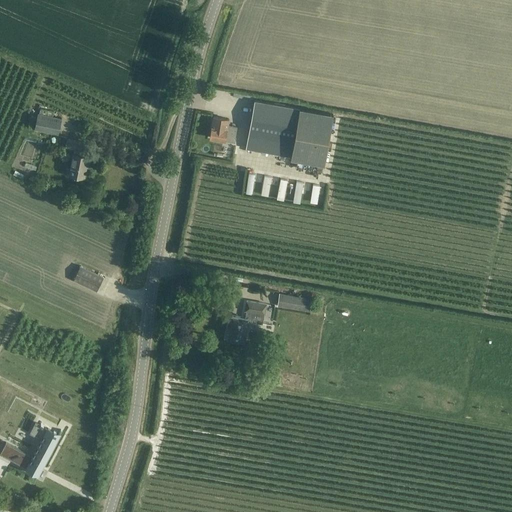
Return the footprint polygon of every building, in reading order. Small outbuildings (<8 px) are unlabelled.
[(246,103),(247,95),(239,94),(239,102),(246,103)] [(245,149),(290,157),(324,164),(333,115),(254,100),(245,149)] [(29,127),(34,128),(33,130),(57,135),(60,118),(37,113),(36,117),(31,116),(29,127)] [(214,116),(210,137),(225,140),(235,142),(238,126),(228,124),(229,119),(214,116)] [(83,177),(87,157),(79,156),(80,149),(81,149),(83,142),(66,139),(65,146),(75,148),(69,174),(83,177)] [(255,175),(248,174),(245,194),(252,195),(255,175)] [(271,177),(264,176),(261,196),(268,197),(271,177)] [(287,181),(280,180),(277,200),(284,201),(287,181)] [(303,183),(296,182),(293,202),(299,204),(303,183)] [(320,186),(313,185),(310,204),(317,205),(320,186)] [(81,266),(74,280),(96,291),(103,277),(81,266)] [(308,311),(310,298),(279,293),(278,306),(308,311)] [(228,338),(244,341),(247,321),(262,324),(264,314),(265,314),(266,304),(247,300),(245,310),(246,311),(245,317),(232,315),(228,338)] [(33,460),(7,446),(2,457),(27,471),(27,472),(39,478),(62,436),(50,429),(33,460)]
